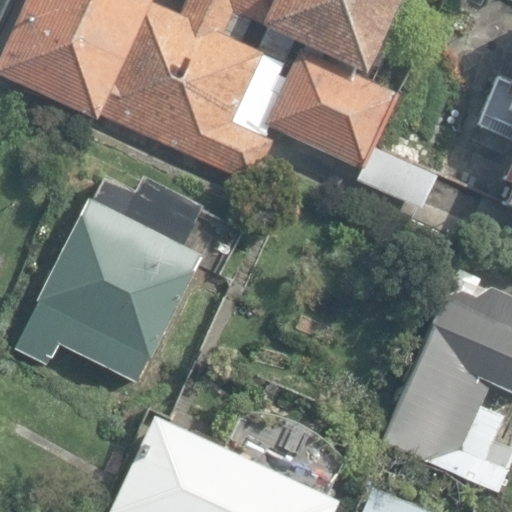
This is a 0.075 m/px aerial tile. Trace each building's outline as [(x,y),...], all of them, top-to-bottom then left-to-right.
[(361,170),(395,95),(358,78),(393,0),(23,0),(0,52),(0,76),(96,121),(99,113),(254,184),(277,131),(361,170)] [(361,182),(423,208),(437,175),(375,148),(361,182)] [(56,344),(138,384),(201,256),(181,246),(200,207),(141,177),(134,192),(103,176),(91,201),(86,199),(13,349),(46,365),(56,344)] [(377,438),(491,486),(511,441),(488,431),(497,409),(474,399),(485,375),(511,387),(511,299),(449,272),(377,438)] [(107,511),(328,511),(335,499),(330,497),(346,461),(235,411),(218,450),(150,419),(107,511)] [(511,511),(511,450),(489,504),(509,511),(511,511)] [(360,511),(427,511),(371,487),(360,511)]
